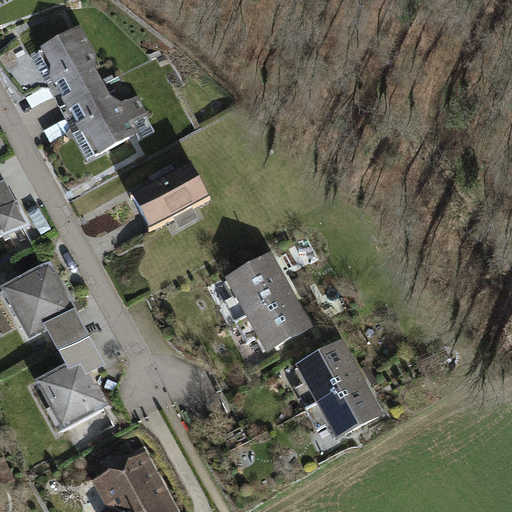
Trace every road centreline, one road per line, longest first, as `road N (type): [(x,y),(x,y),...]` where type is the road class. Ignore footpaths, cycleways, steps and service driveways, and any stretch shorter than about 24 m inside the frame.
road 1 (residential): [(0,105),(153,385)]
road 2 (track): [(511,335),(483,298),(434,175)]
